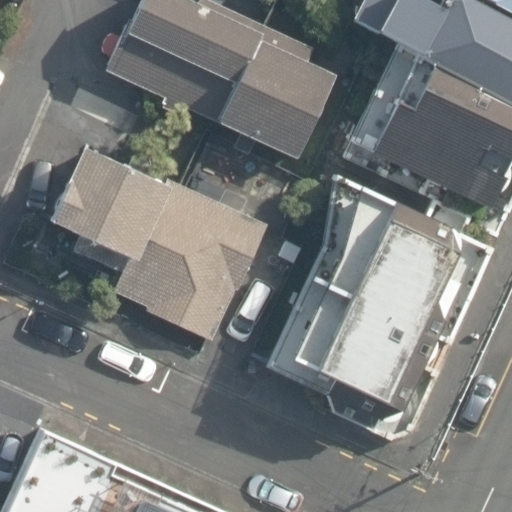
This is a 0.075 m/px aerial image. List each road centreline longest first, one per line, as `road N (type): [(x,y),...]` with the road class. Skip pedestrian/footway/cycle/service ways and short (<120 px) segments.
road 1 (residential): [(381,511),(0,332)]
road 2 (residential): [(0,173),(72,0)]
